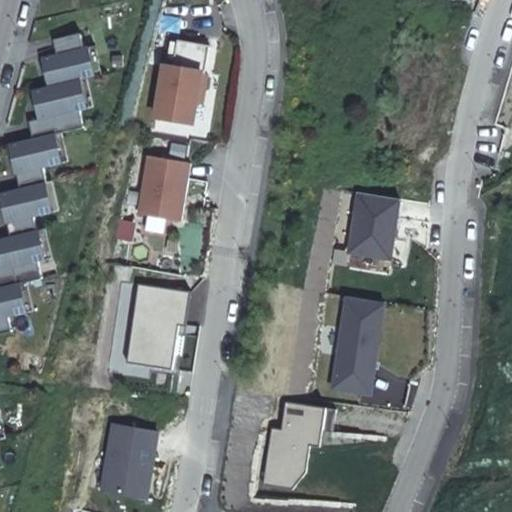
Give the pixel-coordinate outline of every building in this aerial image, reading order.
[(46,265),(35,222),(52,218),(45,189),(49,188),(45,172),(61,168),(54,139),(86,132),(81,115),(86,114),(79,85),(93,81),(86,52),(85,53),(81,37),(55,43),(58,58),(43,61),(50,90),(34,94),(41,123),(30,126),(34,142),(11,148),(22,193),(1,198),(12,241),(0,243),(0,340),(15,337),(11,322),(27,318),(20,289),(45,283),(41,266),(46,265)] [(164,69),(156,121),(194,127),(198,105),(202,77),(206,77),(210,50),(178,44),(173,71),(164,69)] [(206,77),(202,77),(198,105),(203,106),(208,77),(206,77)] [(191,167),(149,161),(148,163),(187,192),(191,167)] [(187,192),(148,163),(140,217),(182,224),(187,192)] [(392,263),(401,203),(358,197),(349,257),(392,263)] [(139,288),(128,367),(174,374),(179,339),(186,295),(139,288)] [(193,296),(186,295),(179,339),(186,340),(193,296)] [(374,378),(385,306),(347,301),(334,392),(363,396),(365,377),(374,378)] [(365,377),(363,396),(371,397),(374,378),(365,377)] [(272,432),(263,489),(293,494),(306,476),(311,449),(320,451),(323,434),(333,436),(336,414),(286,406),(282,434),(272,432)] [(103,494),(148,502),(159,436),(115,429),(103,494)]
